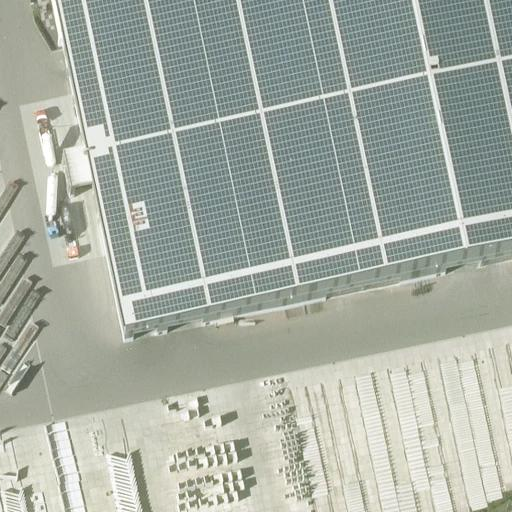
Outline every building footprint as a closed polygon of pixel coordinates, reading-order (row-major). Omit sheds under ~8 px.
[(511,0),(47,0),(58,48),(61,47),(84,158),(61,163),(69,200),(92,195),(123,344),(511,262),(511,0)] [(283,467),(311,458),(306,442),(278,451),(283,467)] [(247,478),(274,470),(269,455),(254,460),(257,469),(246,472),(247,478)] [(327,456),(328,469),(346,468),(345,455),(327,456)] [(211,511),(218,511),(242,506),(238,491),(208,499),(211,511)]
